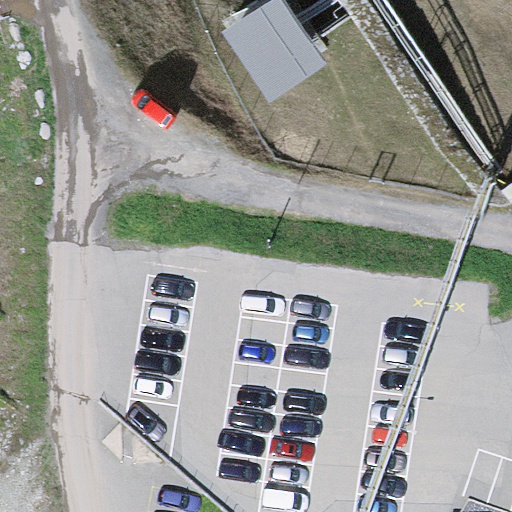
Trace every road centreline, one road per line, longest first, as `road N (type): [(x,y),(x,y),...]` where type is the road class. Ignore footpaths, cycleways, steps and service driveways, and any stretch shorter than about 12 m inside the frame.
road 1 (track): [(76,137),(82,511)]
road 2 (track): [(55,7),(76,137)]
